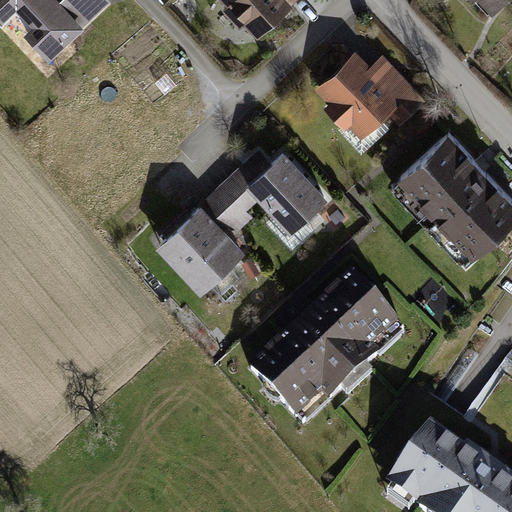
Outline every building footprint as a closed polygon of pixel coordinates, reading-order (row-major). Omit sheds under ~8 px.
[(64,0),(62,2),(59,0),(0,0),(0,18),(4,24),(19,10),(32,23),(25,30),(49,56),(107,5),(102,0),(64,0)] [(221,0),(260,40),(302,0),(221,0)] [(478,0),(490,13),(503,0),(478,0)] [(370,64),(357,49),(318,85),(364,136),(391,113),(400,123),(426,100),(384,52),(370,64)] [(464,261),(511,216),(511,198),(448,129),(391,182),(464,261)] [(257,147),(214,186),(247,222),(262,209),(285,234),(325,199),(280,148),(267,159),(257,147)] [(234,234),(247,222),(214,186),(153,241),(197,290),(246,247),(234,234)] [(401,325),(353,273),(251,368),(299,419),(401,325)] [(511,511),(511,479),(431,422),(387,483),(426,511),(511,511)]
